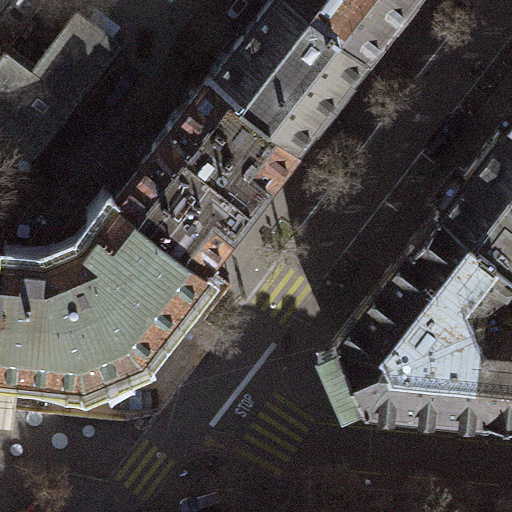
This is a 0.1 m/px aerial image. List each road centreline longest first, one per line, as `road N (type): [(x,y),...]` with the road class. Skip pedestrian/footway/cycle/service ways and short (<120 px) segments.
road 1 (residential): [(204,390),(511,2)]
road 2 (residential): [(511,470),(305,445),(204,390)]
road 3 (residential): [(109,511),(204,390)]
